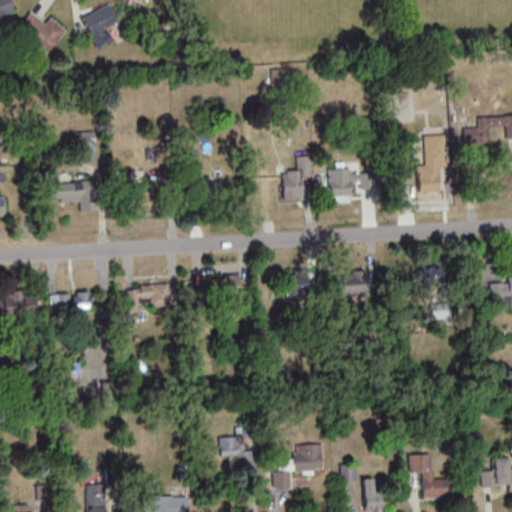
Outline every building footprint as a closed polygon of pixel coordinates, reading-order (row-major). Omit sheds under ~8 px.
[(0,0),(0,14),(13,11),(10,0),(0,0)] [(81,17),(96,48),(114,40),(107,26),(116,21),(108,4),(81,17)] [(47,53),(65,30),(49,17),(43,24),(30,13),(17,29),(47,53)] [(511,113),(511,137),(503,138),(502,125),(482,127),(484,144),(461,146),(460,128),(474,127),(474,117),(511,113)] [(499,149),(499,123),(463,123),(463,149),(499,149)] [(76,163),(95,163),(95,134),(76,134),(76,163)] [(419,135),(440,134),(442,166),(435,166),(436,190),(415,191),(413,165),(421,165),(419,135)] [(351,196),(351,169),(328,169),(328,196),(351,196)] [(282,200),(304,200),(304,171),(282,171),(282,200)] [(191,181),(191,202),(225,202),(225,181),(191,181)] [(95,210),(95,182),(49,183),(50,202),(76,201),(76,210),(95,210)] [(129,188),(129,211),(162,211),(162,188),(129,188)] [(336,295),(367,295),(367,271),(336,271),(336,295)] [(436,281),(435,271),(423,272),(424,282),(436,281)] [(511,275),(507,276),(507,282),(490,282),(490,299),(511,299),(511,275)] [(249,308),(249,294),(238,294),(238,276),(210,276),(210,308),(249,308)] [(307,277),(281,277),(281,300),(307,300),(307,277)] [(128,308),(169,308),(169,284),(128,284),(128,308)] [(31,294),(32,315),(0,317),(0,291),(16,291),(16,295),(31,294)] [(49,312),(91,312),(91,293),(49,293),(49,312)] [(452,318),(452,304),(430,304),(430,318),(452,318)] [(87,401),(84,381),(64,384),(67,404),(87,401)] [(243,435),(218,437),(220,457),(244,455),(243,435)] [(321,444),(294,444),(294,459),(273,459),(273,489),(291,489),(291,472),(321,471),(321,444)] [(422,497),(452,496),(452,479),(432,479),(431,453),(408,454),(409,473),(421,472),(422,497)] [(488,457),(503,456),(504,472),(511,471),(511,490),(504,491),(504,483),(493,484),(494,486),(477,487),(476,470),(488,470),(488,457)] [(355,464),(340,464),(340,480),(355,480),(355,464)] [(383,511),(383,478),(363,478),(362,511),(383,511)] [(85,511),(106,511),(107,486),(86,486),(85,511)] [(186,511),(186,495),(142,495),(142,511),(186,511)]
